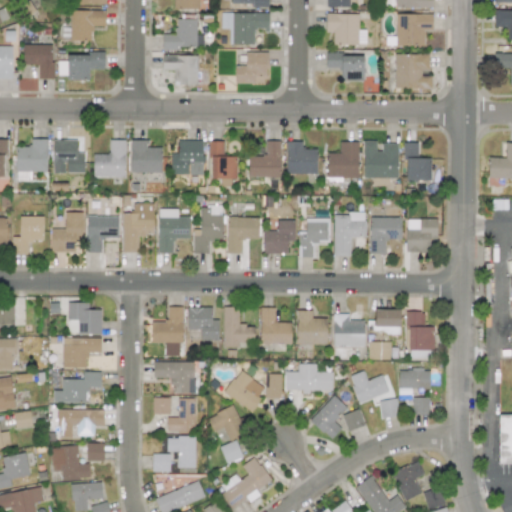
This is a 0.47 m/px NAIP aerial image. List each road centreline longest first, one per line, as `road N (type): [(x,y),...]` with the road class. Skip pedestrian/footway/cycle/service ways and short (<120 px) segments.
road 1 (residential): [(511,112),(0,108)]
road 2 (residential): [(0,282),(460,284)]
road 3 (residential): [(474,511),(459,438),(460,197)]
road 4 (residential): [(138,511),(132,284)]
road 5 (residential): [(279,511),(357,457),(400,440),(459,438)]
road 6 (residential): [(460,197),(462,0)]
